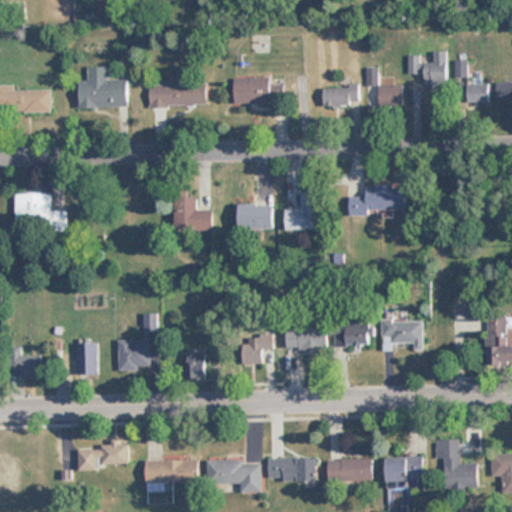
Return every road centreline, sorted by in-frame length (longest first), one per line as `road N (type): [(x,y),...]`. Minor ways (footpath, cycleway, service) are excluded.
road 1 (residential): [(0,410),(511,397)]
road 2 (residential): [(0,159),(511,148)]
